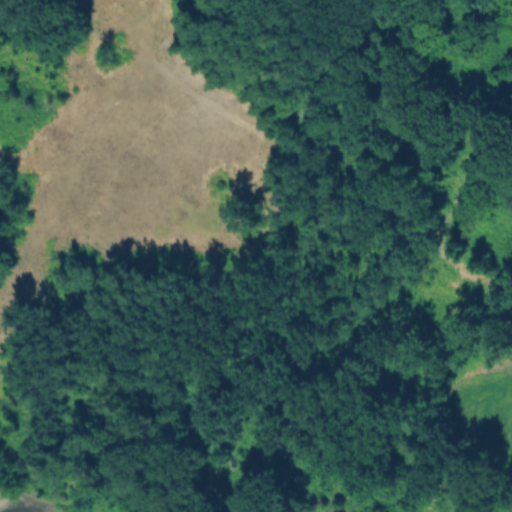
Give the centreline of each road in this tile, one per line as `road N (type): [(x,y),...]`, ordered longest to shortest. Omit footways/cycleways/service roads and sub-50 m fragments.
road 1 (track): [(511,295),(448,256),(395,203),(178,83),(92,0)]
road 2 (track): [(181,85),(93,211),(0,300)]
